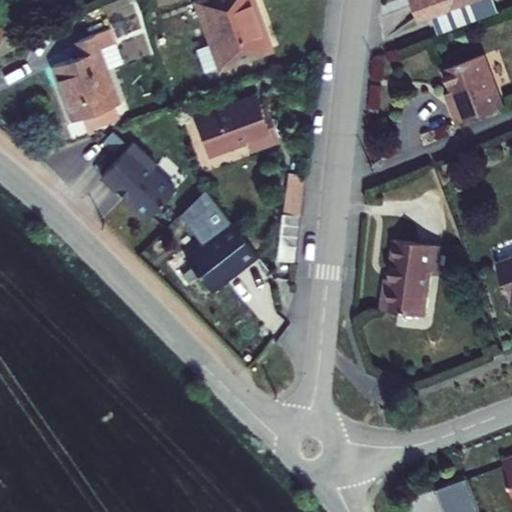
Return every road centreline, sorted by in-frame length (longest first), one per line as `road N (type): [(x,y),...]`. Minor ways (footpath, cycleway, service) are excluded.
road 1 (residential): [(311,446),(245,408),(0,165)]
road 2 (residential): [(336,181),(311,446)]
road 3 (residential): [(311,446),(398,449),(511,410)]
road 4 (residential): [(336,181),(370,177),(511,120)]
road 5 (residential): [(358,0),(336,181)]
